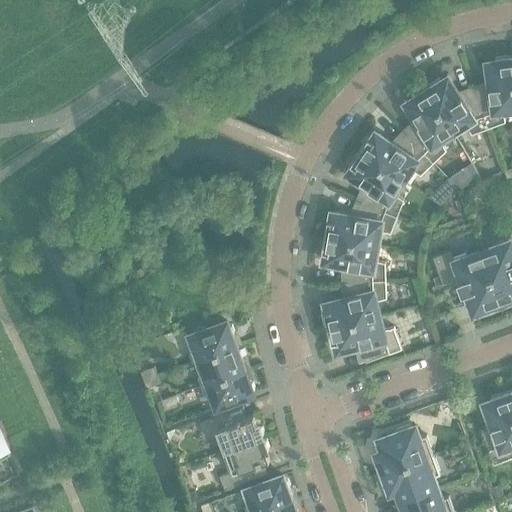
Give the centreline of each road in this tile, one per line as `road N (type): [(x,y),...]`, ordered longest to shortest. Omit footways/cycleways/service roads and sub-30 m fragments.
road 1 (residential): [(314,415),(281,287),(282,240),(306,159)]
road 2 (residential): [(511,14),(435,32),(386,63),(306,159)]
road 3 (primary): [(96,511),(0,301)]
road 4 (residential): [(314,415),(511,345)]
road 5 (primary): [(0,393),(54,511)]
